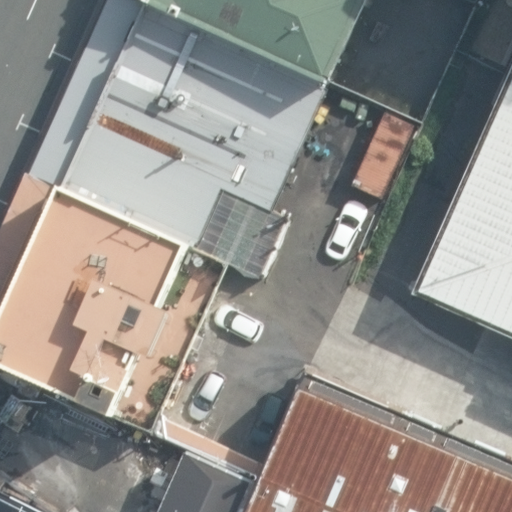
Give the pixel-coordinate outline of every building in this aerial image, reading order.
[(141,0),(139,6),(330,88),(373,5),(363,0),(141,0)] [(330,88),(139,6),(57,188),(197,250),(224,188),(273,209),(330,88)] [(511,70),(507,84),(419,293),(511,331),(511,70)] [(197,250),(57,188),(0,314),(0,357),(146,423),(219,260),(197,250)] [(511,511),(511,456),(308,369),(241,511),(511,511)] [(237,511),(252,480),(182,450),(155,511),(237,511)]
